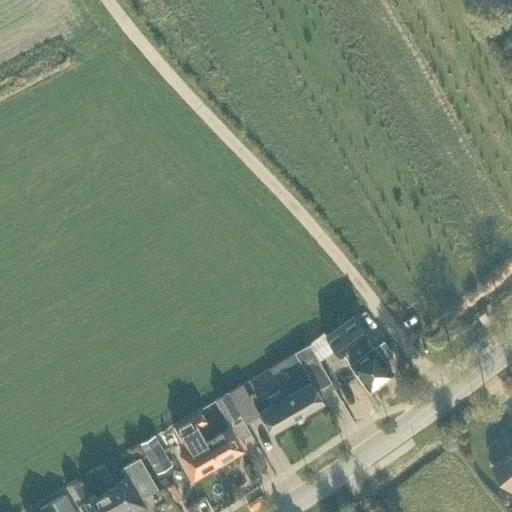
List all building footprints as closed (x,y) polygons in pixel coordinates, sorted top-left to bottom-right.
[(351,363),(351,364),(369,388),(378,382),(379,382),(382,382),(386,379),(387,377),(386,376),(391,372),(382,361),(392,354),(382,341),(372,348),(350,317),(323,337),(339,358),(344,354),(351,363)] [(271,404),(259,411),(271,432),(323,402),(316,390),(330,381),(315,355),(308,343),(293,352),(300,363),(310,381),(283,397),(279,390),(267,397),(271,404)] [(213,400),(225,421),(228,427),(212,435),(205,423),(197,409),(193,411),(190,414),(218,463),(223,460),(241,449),(244,447),(231,424),(241,419),(238,415),(239,414),(227,392),(213,400)] [(172,424),(180,438),(186,450),(180,454),(193,477),(218,463),(190,414),(172,424)] [(138,445),(156,473),(172,464),(154,435),(138,445)] [(511,450),(492,466),(511,489),(511,488),(511,450)] [(132,511),(143,506),(142,504),(143,503),(139,497),(156,487),(138,458),(121,468),(126,477),(114,484),(106,468),(103,463),(94,468),(118,511),(132,511)] [(118,511),(94,468),(84,473),(96,494),(84,501),(90,511),(118,511)] [(84,493),(74,476),(64,482),(74,499),(84,493)] [(74,511),(64,493),(39,507),(42,511),(74,511)]
